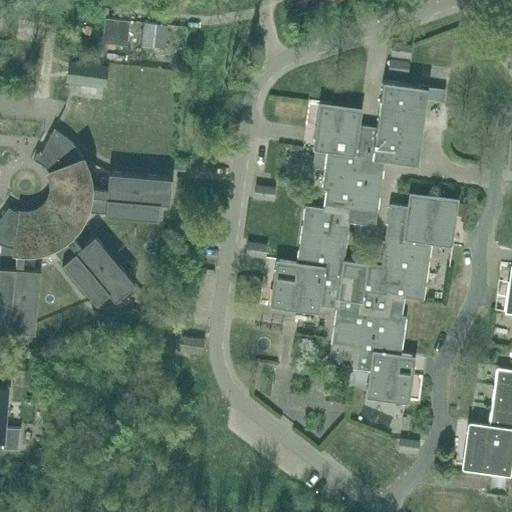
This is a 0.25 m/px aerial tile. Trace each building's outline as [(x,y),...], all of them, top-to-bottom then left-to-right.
[(58,26),(60,14),(44,11),(21,8),(20,16),(19,20),(58,26)] [(104,17),(102,41),(126,44),(129,20),(129,19),(104,17)] [(143,21),(141,45),(164,48),(167,24),(143,21)] [(68,61),(65,80),(105,86),(108,66),(105,66),(93,64),(68,61)] [(408,199),(407,205),(378,201),(383,158),(417,163),(427,86),(382,79),(376,126),(359,124),(360,115),(344,113),(345,108),(321,105),(317,130),(329,131),(321,189),(326,189),(323,207),(304,204),(294,280),(276,278),(272,303),(297,306),(298,302),(336,307),(328,364),(369,369),(367,389),(382,391),(382,396),(406,399),(409,374),(398,372),(406,315),(401,314),(404,297),(423,299),(433,223),(451,226),(454,201),(429,197),(429,202),(408,199)] [(87,172),(84,161),(82,157),(77,148),(75,145),(65,135),(56,130),(53,128),(40,153),(48,158),(44,163),(40,160),(34,158),(33,159),(39,162),(42,164),(48,170),(49,173),(51,177),(52,185),(51,194),(47,201),(46,203),(39,209),(37,210),(34,211),(29,212),(23,212),(16,211),(11,209),(8,206),(7,208),(11,210),(5,221),(3,219),(0,217),(0,317),(10,319),(9,328),(8,328),(8,329),(34,331),(39,268),(22,267),(23,249),(35,248),(40,247),(45,246),(49,244),(63,260),(61,261),(95,301),(109,290),(115,297),(114,298),(115,299),(134,282),(94,234),(80,245),(69,231),(70,231),(74,226),(82,213),(83,209),(105,211),(104,213),(157,218),(158,200),(168,201),(168,202),(169,202),(171,176),(108,171),(106,188),(89,187),(89,184),(88,181),(87,172)] [(511,272),(509,292),(511,292),(511,368),(496,366),(488,423),(470,421),(469,431),(492,434),(490,443),(468,440),(464,465),(489,468),(489,463),(511,466),(511,272)] [(27,383),(29,370),(14,369),(13,382),(27,383)] [(4,426),(8,387),(0,386),(0,442),(2,443),(2,448),(17,449),(19,427),(4,426)]
